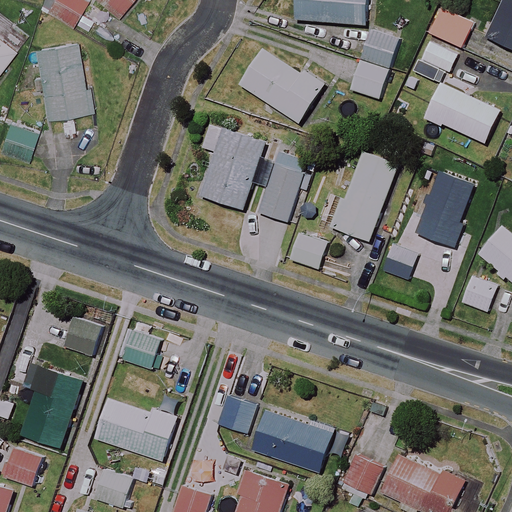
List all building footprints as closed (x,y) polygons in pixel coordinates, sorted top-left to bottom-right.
[(93,1),(91,0),(56,0),(50,10),(77,26),(93,1)] [(134,0),(99,0),(121,17),(134,0)] [(372,0),(302,0),(301,20),(371,25),(372,0)] [(511,0),(503,0),(507,1),(490,38),(511,48),(511,0)] [(477,23),(441,7),(429,34),(465,50),(477,23)] [(364,59),(393,68),(403,38),(374,28),(364,59)] [(0,75),(19,51),(0,36),(0,75)] [(461,53),(432,40),(424,59),(452,72),(461,53)] [(92,111),(82,44),(42,50),(52,117),(92,111)] [(327,86),(267,49),(244,85),(304,123),(327,86)] [(504,110),(444,84),(430,117),(489,143),(504,110)] [(44,134),(13,124),(4,152),(34,162),(44,134)] [(270,142),(214,124),(206,148),(219,152),(205,196),(248,210),(270,142)] [(402,164),(367,151),(349,198),(346,197),(334,229),(372,244),(402,164)] [(307,171),(310,162),(280,153),(263,212),(293,221),(302,190),(307,192),(313,173),(307,171)] [(480,187),(445,174),(423,234),(458,247),(468,220),(480,187)] [(507,280),(509,277),(511,279),(511,230),(505,225),(482,257),(501,271),(499,274),(507,280)] [(332,243),(302,232),(293,258),(323,269),(332,243)] [(422,255),(396,244),(386,269),(412,279),(422,255)] [(502,287),(475,276),(465,301),(492,312),(502,287)] [(107,327),(79,318),(69,347),(96,357),(107,327)] [(165,340),(130,328),(120,356),(155,369),(165,340)] [(0,355),(8,332),(0,329),(0,355)] [(90,375),(40,358),(31,386),(41,390),(25,435),(65,449),(90,375)] [(263,407),(231,396),(222,424),(254,434),(263,407)] [(155,412),(113,398),(100,438),(167,461),(183,413),(157,405),(155,412)] [(337,431),(272,409),(258,450),(323,472),(337,431)] [(47,458),(17,448),(7,476),(37,486),(47,458)] [(388,467),(360,454),(348,483),(376,495),(388,467)] [(445,474),(403,455),(386,493),(429,511),(454,511),(470,479),(447,469),(445,474)] [(108,470),(99,498),(127,507),(135,483),(148,488),(154,471),(140,466),(135,479),(108,470)] [(284,511),(293,485),(252,472),(239,511),(284,511)] [(0,511),(12,511),(21,487),(0,479),(0,511)] [(210,511),(215,496),(186,487),(178,511),(210,511)]
